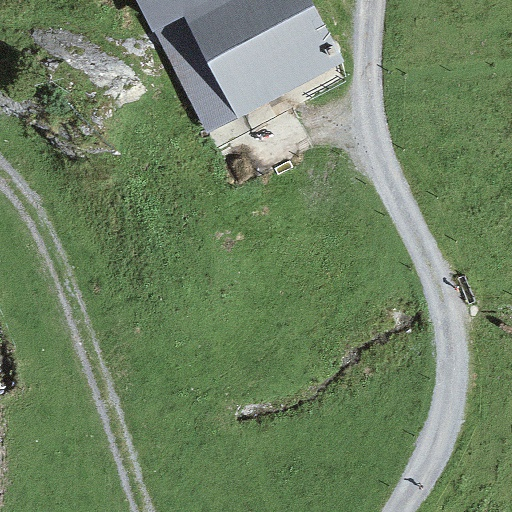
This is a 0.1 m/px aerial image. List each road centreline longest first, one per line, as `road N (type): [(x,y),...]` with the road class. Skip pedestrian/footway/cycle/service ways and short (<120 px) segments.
road 1 (track): [(371,0),(371,120),(384,169),(435,272),(455,372),(445,423),(399,511)]
road 2 (track): [(144,511),(65,283),(32,210),(0,168)]
